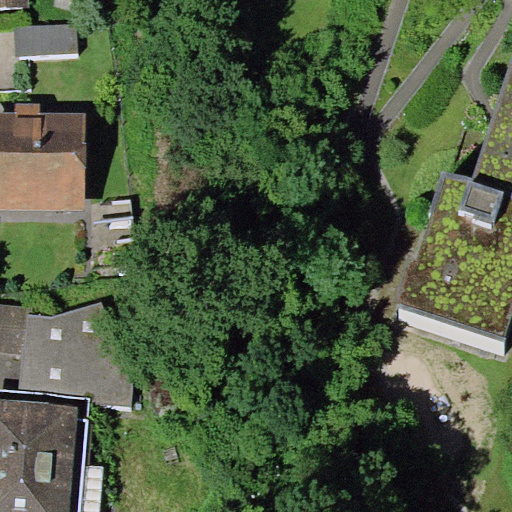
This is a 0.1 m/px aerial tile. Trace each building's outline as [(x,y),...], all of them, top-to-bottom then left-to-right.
[(78,24),(14,26),(15,56),(78,54),(78,24)] [(511,57),(471,178),(443,169),(428,210),(431,211),(418,250),(410,248),(395,291),(401,293),(397,305),(503,341),(511,315),(511,57)] [(15,111),(0,111),(0,208),(83,210),(85,114),(39,113),(40,103),(15,103),(15,111)] [(52,315),(25,316),(22,353),(19,391),(89,396),(89,401),(133,408),(142,289),(52,315)] [(0,350),(22,353),(25,316),(26,307),(0,304),(0,350)] [(19,391),(0,389),(0,511),(80,511),(89,401),(89,396),(19,391)]
